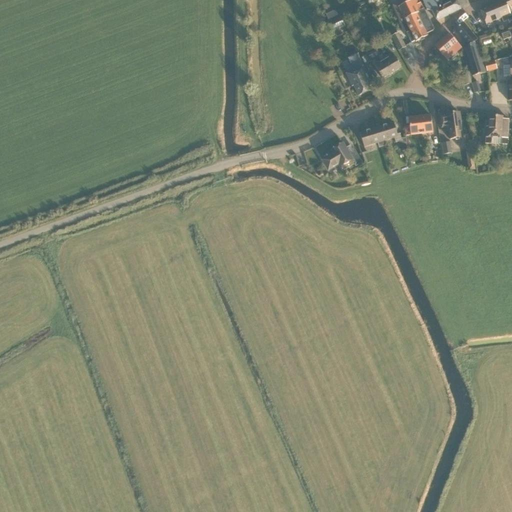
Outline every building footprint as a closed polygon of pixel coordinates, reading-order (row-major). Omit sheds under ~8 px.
[(399,11),(404,20),(409,30),(410,32),(406,34),(411,43),(414,41),(415,42),(427,36),(426,35),(432,31),(433,30),(418,0),(399,11)] [(421,0),(426,10),(432,12),(437,21),(460,9),(455,0),(443,0),(442,0),(421,0)] [(511,18),(510,14),(511,12),(511,0),(503,0),(496,3),(481,11),(487,24),(501,18),(503,22),(511,18)] [(329,22),(339,18),(335,11),(326,15),(329,22)] [(327,23),(331,32),(344,27),(340,17),(339,18),(329,22),(327,23)] [(486,72),(483,62),(479,49),(476,50),(473,43),(476,40),(463,23),(451,33),(465,49),(464,50),(472,76),(486,72)] [(501,33),(503,41),(511,39),(508,31),(501,33)] [(391,37),(396,49),(404,46),(398,34),(391,37)] [(435,47),(447,61),(461,48),(449,34),(435,47)] [(371,85),(353,45),(348,63),(350,66),(344,69),(347,74),(346,74),(352,87),(354,86),(358,96),(371,91),(369,87),(371,85)] [(379,56),(376,49),(368,53),(371,60),(379,56)] [(393,54),(383,60),(392,74),(401,68),(393,54)] [(504,66),(503,66),(503,77),(511,77),(511,83),(507,83),(508,101),(511,100),(511,57),(510,57),(510,66),(504,66)] [(498,69),(497,65),(495,59),(483,62),(486,72),(498,69)] [(392,74),(383,60),(374,65),(382,79),(392,74)] [(471,85),(468,73),(460,75),(464,87),(471,85)] [(482,82),(475,83),(477,93),(484,92),(482,82)] [(447,115),(447,114),(440,115),(442,128),(448,127),(450,140),(462,138),(459,114),(447,115)] [(430,116),(419,117),(422,134),(432,133),(430,116)] [(422,134),(419,117),(409,119),(411,136),(422,134)] [(491,138),(501,139),(501,145),(507,146),(509,120),(503,120),(503,117),(489,117),(488,128),(486,127),(485,145),(491,145),(491,138)] [(397,135),(393,123),(377,129),(381,142),(384,141),(394,138),(396,143),(399,142),(402,152),(407,150),(405,137),(401,138),(400,134),(397,135)] [(381,142),(377,129),(360,134),(364,148),(365,147),(377,144),(378,148),(385,146),(384,141),(381,142)] [(441,144),(443,155),(452,153),(450,142),(441,144)] [(357,155),(351,159),(342,144),(331,151),(333,155),(323,161),(328,170),(339,164),(341,167),(352,161),(355,166),(362,162),(357,155)] [(469,171),(475,170),(472,152),(466,153),(469,171)]
